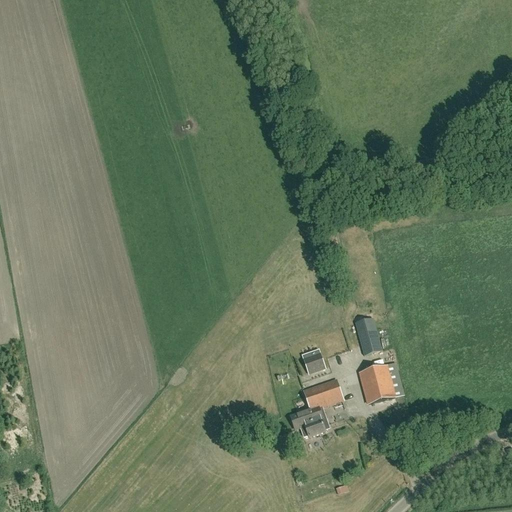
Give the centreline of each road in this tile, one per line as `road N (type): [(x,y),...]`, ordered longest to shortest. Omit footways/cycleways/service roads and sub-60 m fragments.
road 1 (unclassified): [(337,280),(234,0)]
road 2 (unclassified): [(394,511),(454,457),(511,430)]
